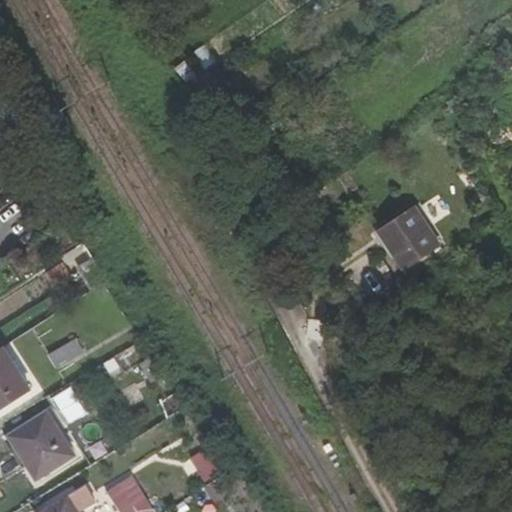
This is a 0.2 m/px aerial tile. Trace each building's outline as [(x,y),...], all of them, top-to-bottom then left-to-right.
[(325,0),(329,11),(344,6),(342,0),(325,0)] [(508,61),(511,58),(511,43),(504,30),(493,38),(508,61)] [(414,263),(449,241),(424,202),(390,225),(414,263)] [(63,226),(58,229),(70,248),(57,256),(68,273),(85,263),(63,226)] [(86,295),(90,293),(100,287),(86,264),(72,273),(86,295)] [(57,268),(41,278),(52,296),(68,286),(57,268)] [(100,287),(90,293),(95,301),(104,295),(100,287)] [(75,340),(47,357),(56,371),(84,355),(75,340)] [(0,408),(28,391),(2,349),(0,350),(0,408)] [(141,366),(154,384),(163,378),(151,360),(141,366)] [(48,419),(11,441),(37,484),(74,462),(48,419)] [(208,451),(193,460),(208,484),(223,475),(208,451)] [(87,488),(48,511),(80,511),(96,503),(87,488)]
